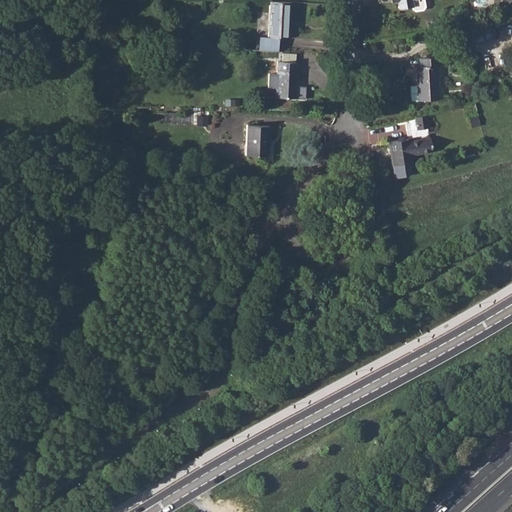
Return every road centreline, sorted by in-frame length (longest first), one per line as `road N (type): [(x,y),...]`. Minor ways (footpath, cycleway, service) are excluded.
road 1 (secondary): [(511,299),(135,511)]
road 2 (secondary): [(160,511),(511,311)]
road 3 (residential): [(293,202),(291,231),(308,257),(333,260),(360,244),(373,197),(349,128)]
road 4 (residential): [(348,0),(349,128)]
